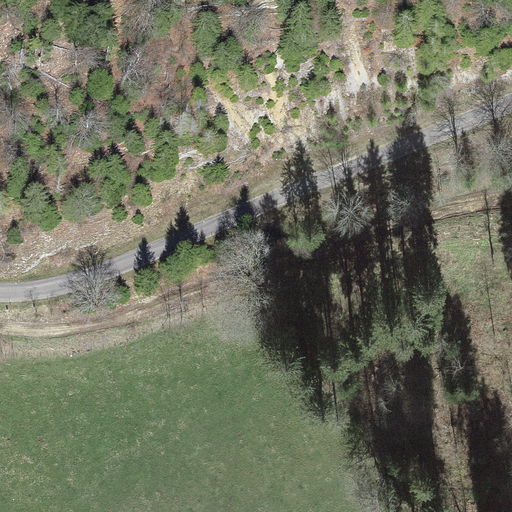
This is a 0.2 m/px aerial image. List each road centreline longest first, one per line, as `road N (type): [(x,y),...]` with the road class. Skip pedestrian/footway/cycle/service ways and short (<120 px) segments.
road 1 (unclassified): [(0,293),(132,261),(511,101)]
road 2 (track): [(511,194),(121,316),(80,326),(0,326)]
